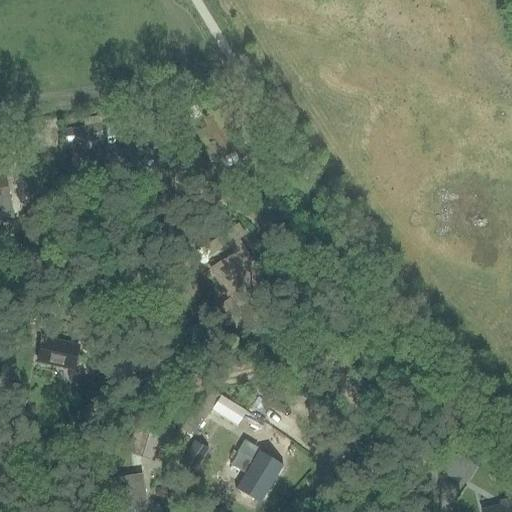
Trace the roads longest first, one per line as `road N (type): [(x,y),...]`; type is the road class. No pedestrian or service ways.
road 1 (track): [(170,177),(257,223),(338,386),(208,377),(114,326),(0,320)]
road 2 (track): [(290,511),(348,460),(338,386)]
road 3 (track): [(452,511),(439,472),(418,452),(382,445),(348,460)]
